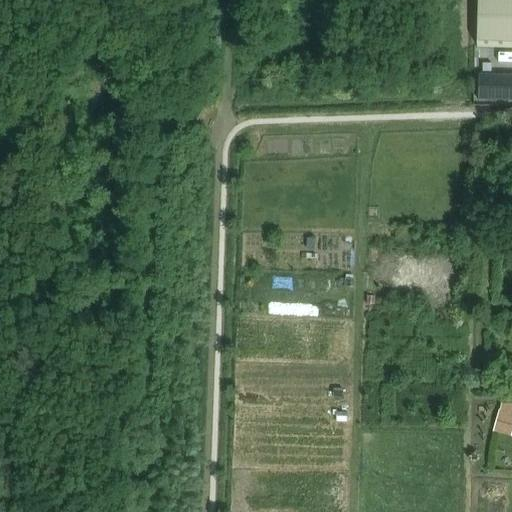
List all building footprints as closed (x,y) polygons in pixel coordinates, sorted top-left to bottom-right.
[(511,49),(511,0),(478,0),(478,48),(511,49)] [(511,76),(479,76),(479,100),(511,100),(511,76)] [(346,280),(346,288),(355,289),(355,280),(346,280)] [(334,389),(334,398),(344,398),(344,389),(334,389)] [(338,409),(337,422),(348,423),(349,410),(338,409)] [(511,414),(499,411),(494,432),(511,437),(511,414)]
